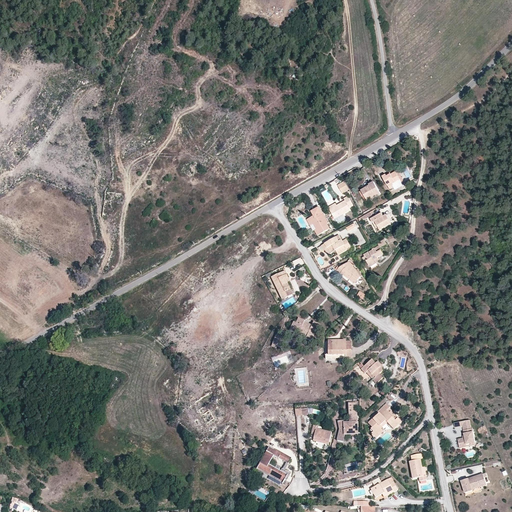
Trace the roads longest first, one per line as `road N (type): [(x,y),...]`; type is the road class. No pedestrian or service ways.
road 1 (tertiary): [(0,355),(274,204)]
road 2 (residential): [(394,333),(422,372),(450,511)]
road 3 (residential): [(413,124),(423,150),(411,244),(385,296)]
road 4 (residential): [(274,204),(323,283),(362,312)]
road 5 (unclassified): [(371,0),(393,136)]
road 6 (tertiary): [(274,204),(393,136)]
road 7 (tertiary): [(413,124),(464,92),(511,44)]
